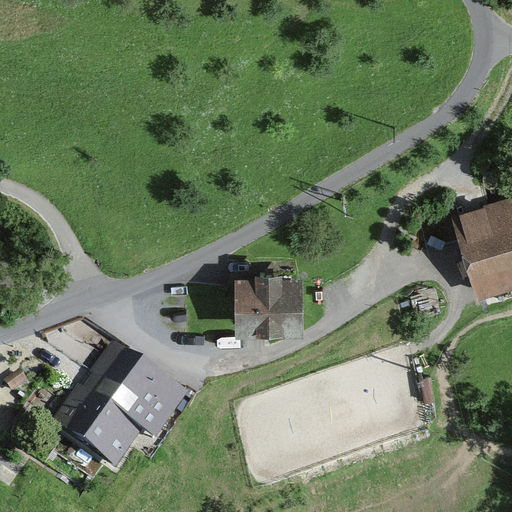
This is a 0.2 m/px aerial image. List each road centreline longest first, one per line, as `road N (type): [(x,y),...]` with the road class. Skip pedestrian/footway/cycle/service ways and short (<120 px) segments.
road 1 (track): [(491,44),(483,73),(456,109),(390,156),(201,264),(97,302),(55,221),(0,183)]
road 2 (track): [(511,81),(490,127),(405,205),(384,276),(366,301),(283,353),(230,371),(193,371),(122,334),(106,299)]
